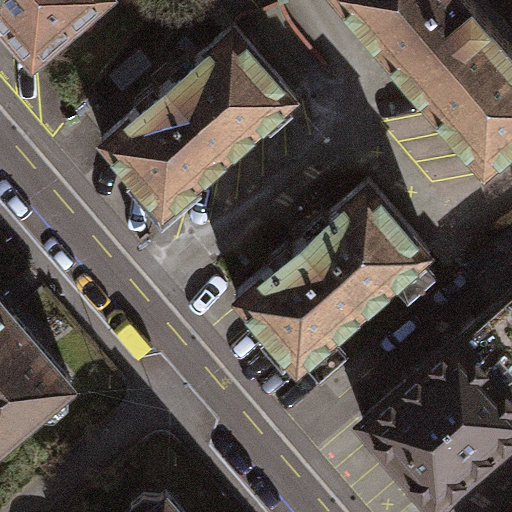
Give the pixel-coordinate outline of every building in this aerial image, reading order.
[(0,0),(0,25),(23,53),(87,0),(0,0)] [(495,171),(511,155),(511,40),(476,0),(344,0),(419,84),(495,171)] [(154,204),(287,91),(226,20),(170,68),(93,132),(154,204)] [(232,283),(293,355),(422,245),(361,174),(300,225),(232,283)] [(511,279),(451,332),(511,402),(511,279)] [(0,296),(0,439),(34,411),(53,412),(64,401),(65,385),(72,379),(0,296)] [(354,414),(428,500),(432,496),(490,447),(511,427),(511,402),(451,332),(412,365),(354,414)] [(511,472),(490,447),(432,496),(445,511),(489,511),(511,492),(511,472)] [(184,511),(164,487),(156,494),(141,493),(128,504),(128,511),(184,511)]
